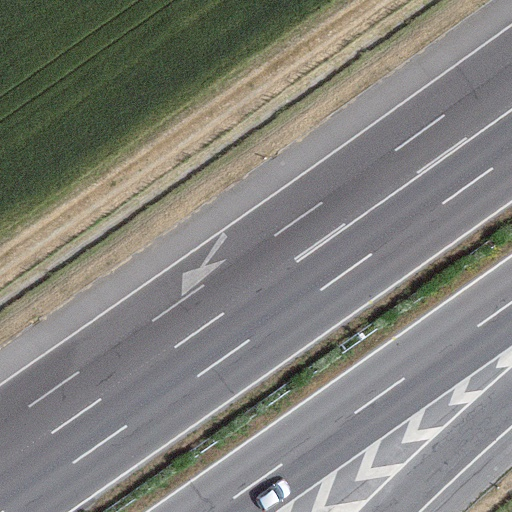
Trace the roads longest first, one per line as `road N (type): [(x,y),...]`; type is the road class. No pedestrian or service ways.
road 1 (motorway): [(511,154),(2,511)]
road 2 (track): [(0,261),(370,0)]
road 3 (motorway): [(214,511),(511,302)]
road 4 (motorway): [(388,511),(511,397)]
